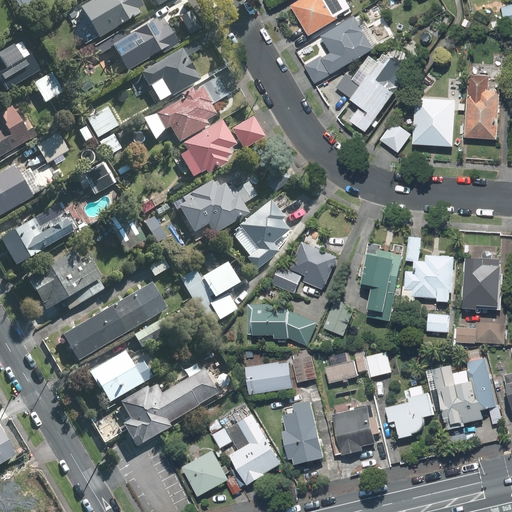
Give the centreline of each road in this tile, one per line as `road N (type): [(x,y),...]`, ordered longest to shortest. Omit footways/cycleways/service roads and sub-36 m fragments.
road 1 (residential): [(511,199),(389,188),(334,162),(297,122),(226,0)]
road 2 (residential): [(105,511),(0,331)]
